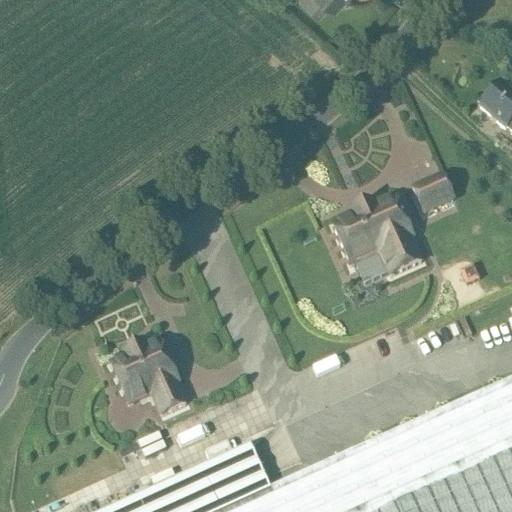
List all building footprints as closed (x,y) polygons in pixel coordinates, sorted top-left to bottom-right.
[(298,0),(319,18),(329,6),(335,11),(344,0),(298,0)] [(511,96),(500,87),(490,98),(487,95),(476,107),(505,132),(505,131),(511,136),(511,96)] [(442,180),(412,193),(423,217),(452,204),(442,180)] [(412,241),(394,201),(372,211),(371,207),(352,216),(353,220),(332,229),(350,269),(379,256),(390,280),(421,266),(410,242),(412,241)] [(159,346),(144,353),(143,349),(123,358),(125,361),(110,368),(128,408),(151,398),(155,406),(179,395),(176,387),(177,386),(159,346)] [(511,381),(368,447),(394,505),(511,452),(511,381)] [(179,395),(155,406),(161,419),(185,408),(179,395)] [(368,447),(225,511),(220,511),(201,470),(108,511),(397,511),(394,505),(368,447)] [(511,511),(511,452),(394,505),(397,511),(511,511)]
